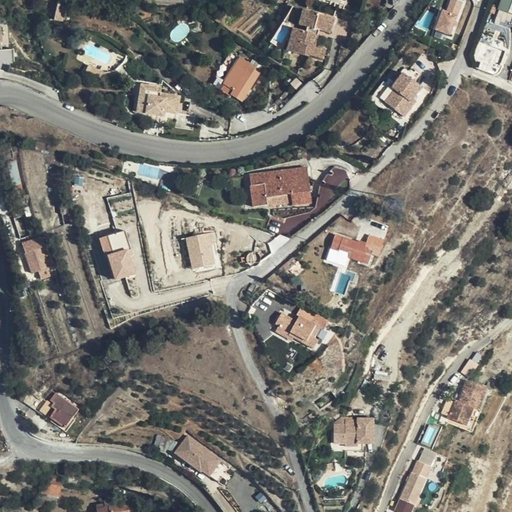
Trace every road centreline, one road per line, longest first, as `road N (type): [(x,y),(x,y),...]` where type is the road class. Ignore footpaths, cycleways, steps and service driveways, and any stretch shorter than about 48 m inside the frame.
road 1 (residential): [(312,511),(230,298),(430,114),(486,0)]
road 2 (tertiary): [(0,92),(27,96),(138,146),(245,146),(295,129),(412,0)]
road 3 (tertiary): [(213,511),(162,469),(123,456),(27,446),(2,381),(0,278)]
